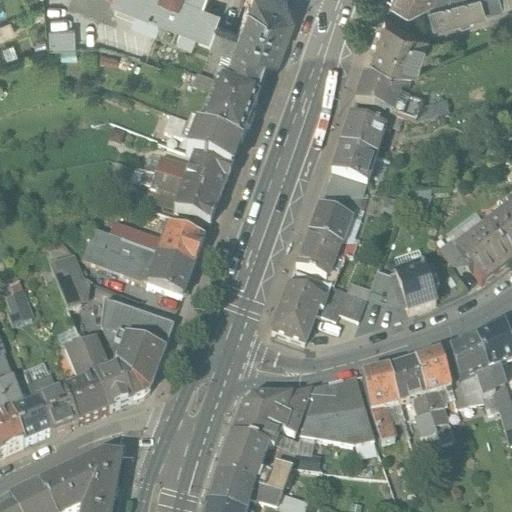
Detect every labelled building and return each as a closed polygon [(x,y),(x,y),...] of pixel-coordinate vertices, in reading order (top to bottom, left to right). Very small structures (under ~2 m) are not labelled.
[(178,0),(111,0),(110,4),(208,41),(214,26),(218,15),(201,8),(178,0)] [(203,0),(178,0),(201,8),(203,0)] [(286,0),(248,0),(236,34),(214,26),(208,41),(231,50),(270,65),(291,10),(286,0)] [(481,0),(451,0),(427,6),(432,28),(458,21),(460,28),(468,26),(466,19),(484,15),(481,0)] [(511,0),(481,0),(484,15),(511,7),(511,0)] [(65,36),(90,47),(100,23),(75,12),(65,36)] [(419,32),(384,20),(371,57),(407,69),(413,71),(423,38),(418,35),(419,32)] [(105,21),(99,39),(130,49),(136,32),(105,21)] [(270,65),(231,50),(226,66),(231,67),(222,90),(256,103),(270,65)] [(407,69),(371,57),(354,106),(355,106),(391,119),(396,103),(407,69)] [(185,66),(176,63),(173,70),(182,74),(185,66)] [(222,90),(217,88),(201,131),(240,146),(256,103),(222,90)] [(420,111),(396,103),(391,119),(394,120),(415,127),(420,111)] [(391,119),(355,106),(350,121),(384,133),(389,135),(394,120),(391,119)] [(201,131),(171,119),(165,136),(190,146),(186,157),(194,160),(230,174),(240,146),(201,131)] [(384,133),(350,121),(340,149),(374,161),(384,133)] [(374,161),(340,149),(331,177),(365,189),(374,161)] [(230,174),(194,160),(190,171),(160,162),(155,178),(183,187),(219,201),(230,174)] [(155,178),(144,175),(140,187),(150,191),(155,178)] [(365,189),(331,177),(322,201),(330,205),(353,204),(360,203),(365,189)] [(183,187),(155,178),(150,191),(175,199),(180,197),(183,187)] [(455,186),(445,187),(446,195),(456,194),(455,186)] [(219,201),(183,187),(180,197),(174,213),(209,229),(219,201)] [(431,197),(407,199),(402,212),(423,219),(431,197)] [(401,209),(386,203),(380,217),(396,223),(401,209)] [(337,217),(319,210),(309,238),(341,250),(351,223),(337,217)] [(354,215),(339,210),(337,217),(351,223),(354,215)] [(153,215),(146,213),(142,228),(148,230),(153,215)] [(511,213),(484,233),(509,268),(511,266),(511,213)] [(475,221),(447,242),(450,247),(455,254),(484,233),(475,221)] [(204,243),(167,230),(161,247),(157,258),(193,272),(204,243)] [(130,233),(124,231),(119,244),(124,246),(125,246),(130,233)] [(157,243),(130,233),(125,246),(138,251),(157,258),(161,247),(157,243)] [(509,268),(484,233),(455,254),(455,255),(462,265),(480,290),(509,268)] [(119,244),(92,234),(82,264),(113,275),(124,246),(119,244)] [(341,250),(309,238),(295,273),(325,284),(325,282),(335,256),(344,259),(351,262),(356,250),(341,250)] [(455,255),(455,254),(450,247),(438,255),(451,273),(462,265),(455,255)] [(364,249),(356,250),(351,262),(358,264),(364,249)] [(157,258),(138,251),(135,258),(132,265),(147,270),(153,270),(157,258)] [(335,256),(325,282),(334,285),(344,259),(335,256)] [(193,272),(157,258),(153,270),(147,288),(153,290),(183,301),(193,272)] [(80,278),(73,260),(68,262),(75,280),(80,278)] [(68,262),(49,269),(67,314),(80,309),(70,282),(75,280),(68,262)] [(423,271),(390,282),(385,308),(392,309),(392,303),(402,304),(407,318),(435,309),(429,291),(436,289),(431,272),(424,274),(423,271)] [(113,294),(147,307),(153,290),(147,288),(120,277),(113,294)] [(376,278),(368,301),(385,308),(390,282),(388,283),(376,278)] [(348,299),(293,279),(288,292),(325,306),(321,317),(316,315),(315,319),(334,326),(337,319),(357,327),(365,306),(348,299)] [(183,301),(153,290),(147,307),(176,318),(183,301)] [(325,306),(288,292),(271,337),(303,349),(315,319),(316,315),(321,317),(325,306)] [(368,298),(351,292),(348,299),(365,306),(368,298)] [(30,294),(9,299),(16,326),(37,321),(30,294)] [(102,307),(99,325),(107,343),(119,338),(163,353),(172,329),(113,309),(102,307)] [(511,360),(503,331),(476,346),(486,377),(492,397),(504,392),(499,377),(495,374),(511,365),(511,360)] [(58,341),(64,354),(80,347),(74,334),(58,341)] [(163,353),(119,338),(107,343),(118,371),(132,405),(142,401),(149,394),(163,353)] [(476,346),(449,357),(459,389),(480,380),(477,387),(482,402),(492,397),(486,377),(476,346)] [(108,415),(93,381),(83,356),(80,347),(64,354),(78,388),(68,392),(82,426),(108,415)] [(105,377),(95,351),(89,353),(83,356),(93,381),(105,377)] [(439,361),(414,370),(429,420),(442,416),(439,404),(435,400),(450,395),(439,361)] [(35,407),(21,413),(4,366),(0,367),(0,391),(10,417),(10,418),(24,449),(49,439),(35,407)] [(414,370),(388,378),(399,412),(413,407),(413,413),(416,424),(429,420),(414,370)] [(132,405),(118,371),(105,377),(93,381),(108,415),(132,405)] [(388,378),(361,384),(370,419),(375,436),(388,431),(386,423),(381,417),(399,412),(388,378)] [(68,392),(56,397),(49,380),(29,389),(35,406),(35,407),(49,439),(82,426),(68,392)] [(355,386),(315,396),(321,424),(355,415),(362,414),(355,386)] [(0,391),(0,420),(0,421),(0,460),(24,449),(10,418),(10,417),(0,391)] [(504,392),(492,397),(497,418),(510,413),(504,392)] [(290,402),(252,403),(244,408),(236,430),(232,442),(267,453),(272,455),(279,432),(283,434),(285,440),(292,442),(297,427),(299,427),(310,397),(290,402)] [(362,414),(355,415),(359,426),(366,424),(362,414)] [(442,416),(429,420),(433,435),(446,431),(442,416)] [(429,420),(416,424),(420,439),(433,435),(429,420)] [(388,431),(375,436),(380,450),(393,446),(388,431)] [(267,453),(232,442),(224,461),(217,482),(266,497),(280,501),(290,475),(280,472),(275,470),(273,476),(266,479),(258,477),(267,453)] [(281,455),(275,470),(280,472),(286,457),(281,455)] [(82,470),(38,491),(49,511),(110,511),(119,463),(102,460),(82,470)] [(322,472),(324,463),(306,461),(305,470),(322,472)] [(266,497),(217,482),(213,495),(209,511),(210,511),(246,511),(248,506),(262,510),(266,497)] [(49,511),(38,491),(36,487),(8,504),(12,511),(49,511)] [(277,511),(280,501),(266,497),(262,510),(267,511),(277,511)]
